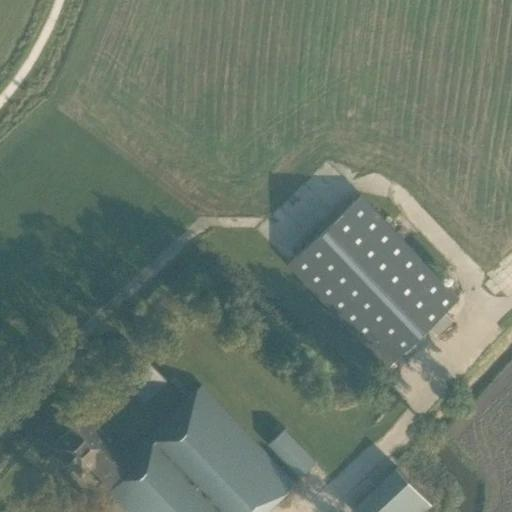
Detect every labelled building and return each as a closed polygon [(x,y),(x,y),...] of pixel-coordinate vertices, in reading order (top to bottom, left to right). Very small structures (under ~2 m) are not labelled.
[(438,335),(454,320),(445,311),(459,298),(360,195),(288,263),(386,367),(429,326),(438,335)] [(119,375),(144,401),(166,379),(141,353),(119,375)] [(302,491),(201,385),(131,453),(117,439),(113,443),(85,413),(53,444),(61,453),(54,460),(66,473),(74,466),(82,475),(91,466),(104,480),(99,484),(125,511),(264,511),(288,489),(296,497),(302,491)] [(268,443),(300,476),(315,461),(283,428),(268,443)] [(355,511),(423,511),(432,504),(396,465),(351,508),(355,511)]
